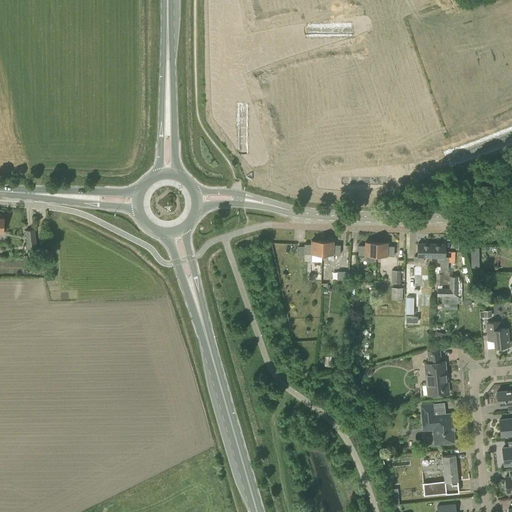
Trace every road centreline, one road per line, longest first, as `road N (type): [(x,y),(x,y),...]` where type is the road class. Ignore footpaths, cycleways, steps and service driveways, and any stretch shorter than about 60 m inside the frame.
road 1 (tertiary): [(511,215),(341,216),(196,199)]
road 2 (primary): [(174,232),(257,511)]
road 3 (residential): [(489,58),(418,87),(283,117)]
road 4 (track): [(195,0),(200,120),(236,174),(236,198)]
road 5 (primary): [(167,174),(169,0)]
road 6 (residential): [(486,511),(473,380),(511,370)]
road 7 (secondary): [(138,202),(0,191)]
